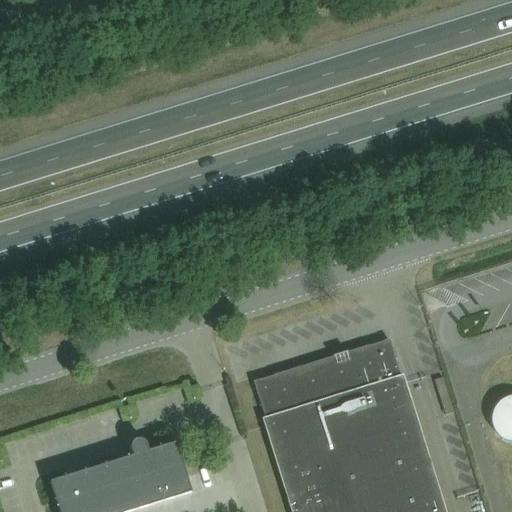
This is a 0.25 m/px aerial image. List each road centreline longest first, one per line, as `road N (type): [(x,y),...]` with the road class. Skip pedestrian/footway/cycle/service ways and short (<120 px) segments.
road 1 (unclassified): [(0,380),(511,218)]
road 2 (motorway): [(511,17),(0,176)]
road 3 (motorway): [(0,235),(511,77)]
road 4 (unclassified): [(511,501),(477,386),(483,369),(511,354)]
